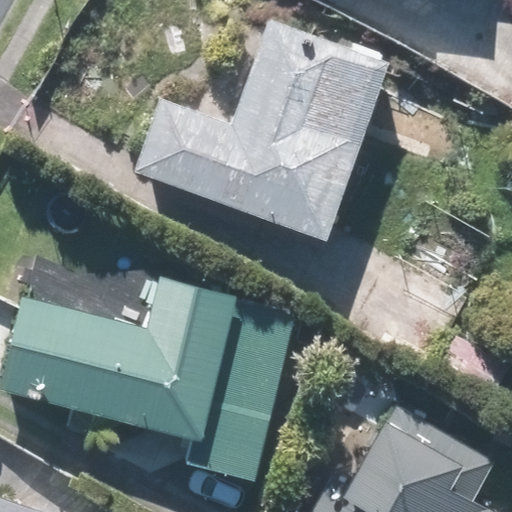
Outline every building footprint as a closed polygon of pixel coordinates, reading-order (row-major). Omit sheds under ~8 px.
[(221,206),(319,240),(382,61),(263,19),(226,123),(154,95),(125,169),(200,198),(204,200),(221,206)] [(469,92),(423,75),(391,163),(436,180),(469,92)] [(421,198),(390,254),(357,235),(332,279),(451,345),(477,299),(457,288),(487,234),(421,198)] [(230,293),(155,275),(142,324),(17,292),(0,361),(0,391),(187,438),(181,463),(248,479),(289,315),(228,300),(230,293)] [(373,416),(339,478),(328,471),(305,511),(492,511),(466,497),(488,457),(392,404),(382,421),(373,416)] [(48,511),(0,495),(0,511),(48,511)]
